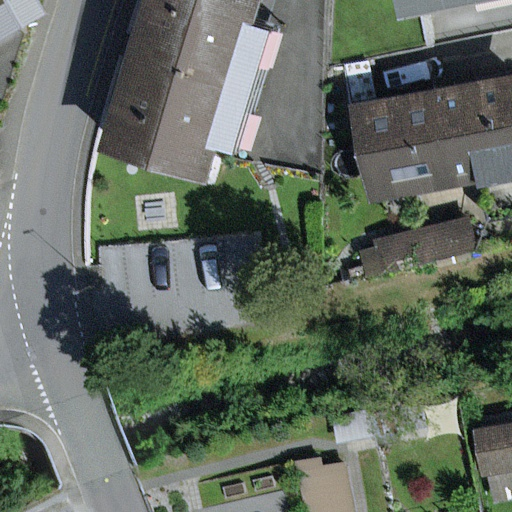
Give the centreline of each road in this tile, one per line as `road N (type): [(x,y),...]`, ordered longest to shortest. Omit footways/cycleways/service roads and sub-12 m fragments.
road 1 (tertiary): [(55,341),(45,291),(44,199),(93,0)]
road 2 (residential): [(55,341),(118,511)]
